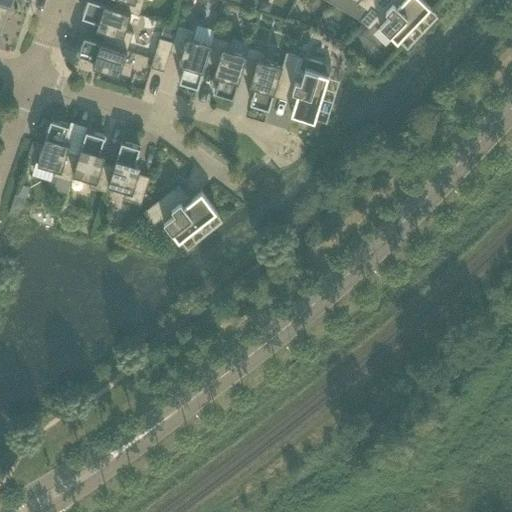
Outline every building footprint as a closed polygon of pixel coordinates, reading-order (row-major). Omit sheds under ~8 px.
[(0,0),(0,5),(8,8),(11,0),(0,0)] [(106,30),(102,41),(127,50),(133,33),(125,30),(131,12),(114,6),(95,0),(87,0),(82,16),(99,22),(97,27),(106,30)] [(115,0),(114,6),(131,12),(139,15),(144,0),(115,0)] [(353,0),(358,2),(368,10),(374,0),(353,0)] [(377,22),(398,41),(431,7),(423,0),(374,0),(368,10),(360,20),(370,29),(377,22)] [(8,8),(0,5),(0,30),(1,31),(8,8)] [(181,25),(189,28),(191,22),(183,19),(181,25)] [(179,81),(198,86),(206,61),(206,62),(211,43),(193,38),(196,30),(189,28),(181,25),(178,24),(173,41),(170,51),(182,54),(179,63),(184,64),(179,81)] [(363,38),(369,31),(362,24),(355,30),(363,38)] [(173,41),(176,28),(164,25),(161,37),(173,41)] [(95,60),(93,65),(119,74),(127,50),(102,41),(85,35),(78,54),(95,60)] [(215,92),(233,97),(241,72),(247,54),(229,48),(231,41),(214,35),(211,43),(206,62),(217,65),(214,73),(220,75),(215,92)] [(170,51),(173,41),(161,37),(160,37),(151,67),(164,71),(170,51)] [(255,86),(250,102),(269,108),(273,95),(282,65),(264,59),(266,51),(249,46),(247,54),(241,72),(252,76),(250,84),(255,86)] [(315,121),(329,75),(332,65),(304,57),(286,51),(282,65),(273,95),(295,102),(291,114),(315,121)] [(65,141),(70,125),(51,119),(38,162),(56,168),(53,176),(57,177),(71,181),(73,173),(79,155),(68,151),(70,143),(65,141)] [(105,135),(86,130),(79,155),(73,173),(91,179),(89,186),(106,192),(109,184),(114,166),(114,165),(103,162),(106,154),(100,152),(105,135)] [(127,189),(124,197),(142,203),(150,176),(138,173),(141,164),(135,163),(141,146),(122,140),(114,165),(114,166),(109,184),(127,189)] [(67,193),(71,181),(57,177),(56,183),(55,184),(58,190),(67,193)] [(217,211),(202,192),(192,199),(179,183),(143,212),(153,225),(161,218),(179,241),(217,211)] [(24,196),(15,194),(9,214),(11,214),(22,218),(27,203),(24,196)]
